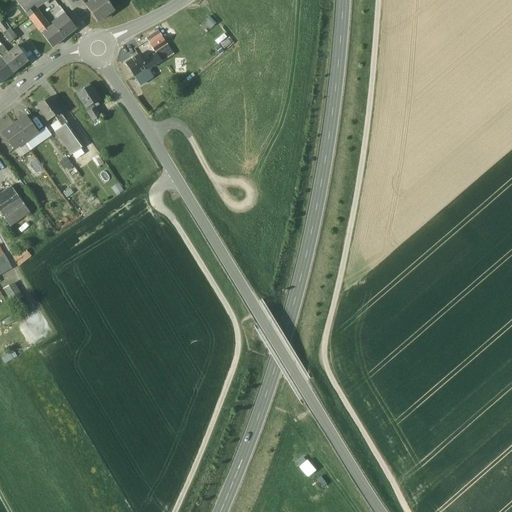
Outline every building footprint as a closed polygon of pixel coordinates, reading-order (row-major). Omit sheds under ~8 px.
[(22,0),(19,2),(25,13),(41,0),(22,0)] [(106,0),(95,0),(86,6),(97,22),(114,11),(106,0)] [(67,17),(56,3),(50,7),(61,22),(67,17)] [(48,26),(37,12),(29,18),(42,36),(48,31),(48,26)] [(61,22),(55,26),(65,38),(76,29),(67,17),(61,22)] [(8,30),(0,19),(0,28),(3,33),(8,30)] [(65,38),(55,26),(48,31),(42,36),(51,48),(65,38)] [(17,38),(9,29),(8,30),(3,33),(2,34),(9,44),(17,38)] [(158,31),(146,39),(150,45),(162,37),(158,31)] [(162,37),(150,45),(154,52),(166,44),(162,37)] [(17,47),(2,59),(13,73),(28,62),(17,47)] [(149,59),(143,63),(147,68),(146,69),(147,70),(148,70),(161,61),(156,55),(149,59)] [(138,56),(125,64),(134,77),(146,69),(147,68),(143,63),(141,59),(138,56)] [(2,59),(0,59),(0,83),(13,73),(2,59)] [(146,69),(134,77),(140,86),(153,77),(148,70),(147,70),(146,69)] [(100,101),(90,86),(90,87),(89,85),(88,85),(83,89),(82,89),(82,90),(82,91),(83,92),(77,95),(86,109),(87,109),(93,105),(100,101)] [(52,98),(37,108),(48,123),(54,118),(61,114),(62,113),(52,98)] [(93,105),(87,109),(86,109),(85,110),(93,122),(101,117),(93,105)] [(68,124),(61,114),(54,118),(62,129),(68,124)] [(38,134),(26,117),(14,125),(26,142),(38,134)] [(62,129),(55,134),(71,156),(84,147),(68,124),(62,129)] [(14,125),(2,133),(14,150),(26,142),(14,125)] [(11,186),(0,194),(0,212),(10,226),(29,212),(11,186)] [(18,265),(31,257),(26,248),(13,256),(18,265)] [(4,255),(0,257),(0,277),(13,270),(4,255)] [(0,288),(0,295),(2,299),(19,291),(15,282),(0,288)]
